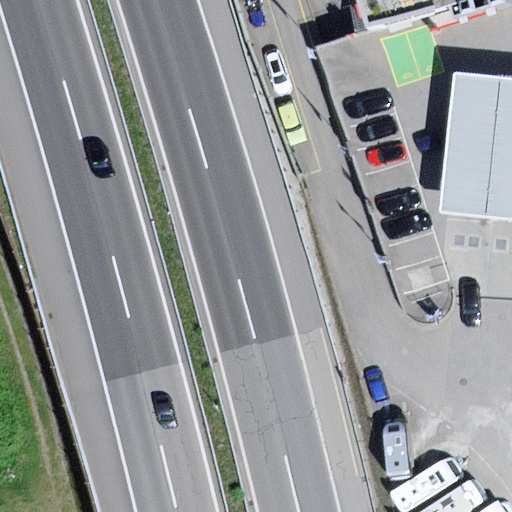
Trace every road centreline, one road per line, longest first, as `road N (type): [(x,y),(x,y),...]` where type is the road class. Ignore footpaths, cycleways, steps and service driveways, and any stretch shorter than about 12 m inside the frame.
road 1 (motorway): [(36,0),(184,511)]
road 2 (motorway): [(302,511),(156,0)]
road 3 (track): [(0,280),(62,488)]
